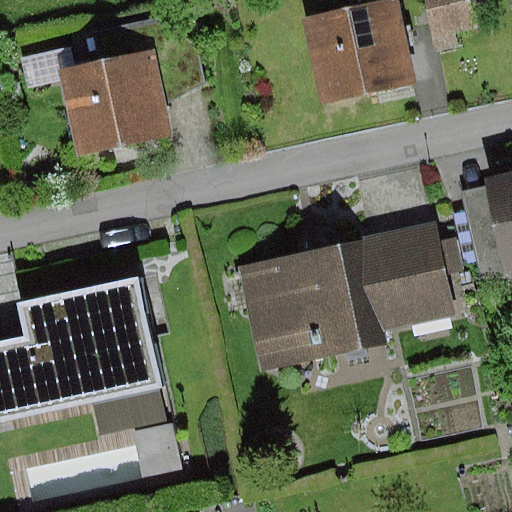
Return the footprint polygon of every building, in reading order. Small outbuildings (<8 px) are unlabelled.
[(401,0),(395,0),(309,20),(330,109),(422,88),(401,0)] [(468,0),(425,0),(435,52),(457,48),(455,32),(474,29),(468,0)] [(174,144),(154,52),(53,74),(73,166),(174,144)] [(511,176),(482,182),(503,289),(511,287),(511,176)] [(438,228),(239,271),(261,371),(460,328),(438,228)] [(11,322),(0,324),(0,434),(165,396),(140,292),(11,322)]
